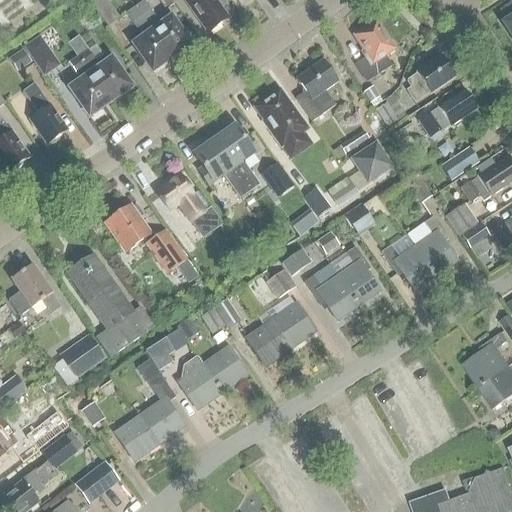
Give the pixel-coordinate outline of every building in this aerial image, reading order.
[(113,14),(103,0),(94,0),(88,4),(101,21),(106,28),(117,20),(113,14)] [(208,34),(227,21),(212,0),(183,0),(190,9),(188,10),(199,25),(200,24),(208,34)] [(142,2),(133,9),(170,59),(177,54),(179,55),(185,51),(186,48),(188,46),(169,19),(157,27),(152,20),(154,19),(142,2)] [(162,67),(163,64),(170,59),(133,9),(125,15),(136,31),(138,30),(144,37),(132,46),(151,73),(153,71),(156,71),(162,67)] [(511,18),(503,25),(511,37),(511,18)] [(383,57),(393,51),(375,23),(353,37),(364,53),(361,54),(366,61),(356,68),(365,83),(390,67),(383,57)] [(78,39),(68,45),(109,105),(118,99),(120,99),(127,95),(128,92),(130,90),(117,72),(118,69),(113,63),(111,63),(110,61),(96,71),(91,64),(94,62),(78,39)] [(25,49),(43,76),(56,66),(38,40),(25,49)] [(70,91),(69,94),(73,100),(76,101),(89,119),(91,117),(94,118),(101,113),(101,110),(109,105),(68,45),(77,58),(68,65),(75,75),(77,74),(82,81),(69,90),(70,91)] [(21,51),(8,60),(16,73),(30,64),(21,51)] [(429,68),(428,66),(415,75),(416,75),(407,82),(406,83),(410,89),(406,92),(414,103),(428,94),(429,94),(441,86),(440,85),(453,76),(442,59),(429,68)] [(310,123),(333,107),(323,93),(336,84),(321,62),(294,81),(304,94),(294,100),(310,123)] [(29,121),(30,123),(30,126),(34,131),(37,132),(48,148),(50,147),(53,147),(59,143),(59,141),(67,135),(56,119),(57,118),(49,106),(48,107),(33,86),(23,93),(37,115),(29,121)] [(371,88),(363,93),(369,104),(378,98),(371,88)] [(307,131),(297,116),(296,117),(278,92),(277,93),(276,92),(265,100),(266,101),(254,109),(262,121),(259,123),(279,151),(281,150),(289,161),(311,146),(302,134),(307,131)] [(437,110),(429,116),(429,115),(417,123),(428,140),(440,132),(448,126),(448,127),(475,109),(464,92),(437,110)] [(386,129),(398,121),(386,104),(375,111),(386,129)] [(28,161),(25,156),(18,146),(20,145),(11,133),(9,134),(1,122),(0,120),(0,160),(10,174),(12,173),(13,175),(22,168),(21,167),(28,161)] [(221,132),(222,135),(212,142),(249,192),(258,186),(242,163),(256,153),(246,138),(242,141),(233,128),(230,130),(227,128),(221,132)] [(362,134),(338,150),(344,159),(368,143),(362,134)] [(239,199),(249,192),(212,142),(203,148),(200,147),(195,151),(195,154),(192,156),(202,170),(198,172),(208,187),(222,176),(239,199)] [(366,183),(396,164),(381,142),(352,161),(366,183)] [(450,182),(478,163),(467,148),(439,167),(450,182)] [(476,178),(477,179),(470,184),(469,183),(459,190),(469,205),(478,198),(482,203),(501,190),(500,189),(511,180),(511,164),(508,159),(495,168),(494,167),(476,178)] [(264,173),(259,177),(275,200),(281,196),(293,187),(276,165),(264,173)] [(191,196),(178,177),(155,193),(169,212),(177,206),(190,225),(195,222),(204,215),(203,213),(191,196)] [(420,204),(430,198),(416,178),(406,185),(420,204)] [(350,185),(329,199),(336,208),(356,194),(350,185)] [(315,220),(329,209),(315,189),(300,200),(315,220)] [(458,237),(477,225),(464,204),(444,217),(458,237)] [(358,237),(374,225),(360,205),(344,216),(358,237)] [(149,236),(129,207),(103,225),(124,254),(149,236)] [(204,215),(195,222),(205,237),(221,226),(209,209),(203,213),(204,215)] [(430,236),(413,248),(434,278),(456,263),(442,244),(447,241),(431,219),(422,225),(430,236)] [(511,219),(511,221),(503,227),(502,225),(490,234),(502,252),(511,245),(511,219)] [(489,237),(479,223),(460,237),(469,250),(489,237)] [(144,245),(165,275),(176,268),(185,261),(164,231),(144,245)] [(329,235),(315,245),(321,255),(336,245),(329,235)] [(244,260),(237,248),(228,254),(236,266),(244,260)] [(352,266),(336,278),(357,308),(378,293),(365,273),(369,270),(354,248),(344,255),(352,266)] [(399,273),(413,293),(434,278),(413,248),(397,260),(389,248),(380,254),(395,276),(399,273)] [(289,278),(309,265),(300,251),(280,265),(289,278)] [(132,314),(92,256),(85,262),(81,257),(70,265),(73,270),(65,275),(105,332),(94,340),(108,360),(152,329),(138,309),(132,314)] [(185,261),(176,268),(178,272),(188,265),(185,261)] [(50,295),(30,267),(10,281),(18,294),(7,302),(18,318),(40,303),(49,316),(59,309),(50,296),(50,295)] [(276,301),(294,289),(283,272),(265,284),(276,301)] [(320,289),(312,278),(303,284),(318,306),(322,303),(336,323),(357,308),(336,278),(320,289)] [(213,310),(227,330),(239,322),(225,302),(213,310)] [(295,305),(270,323),(289,351),(314,333),(295,305)] [(200,319),(211,336),(223,328),(212,311),(200,319)] [(511,344),(511,318),(510,316),(498,324),(511,344)] [(198,336),(186,320),(176,327),(187,344),(198,336)] [(6,331),(12,340),(23,332),(18,323),(6,331)] [(270,323),(245,340),(264,368),(289,351),(270,323)] [(6,331),(0,335),(0,342),(3,347),(12,340),(6,331)] [(462,368),(476,390),(507,369),(495,352),(506,344),(500,335),(478,351),(481,355),(462,368)] [(74,380),(104,360),(88,336),(58,357),(74,380)] [(177,336),(165,343),(172,353),(184,346),(177,336)] [(221,394),(246,377),(227,349),(202,367),(221,394)] [(186,377),(176,384),(196,412),(221,394),(202,367),(196,358),(183,368),(182,371),(186,377)] [(135,371),(147,388),(157,381),(160,379),(148,362),(135,371)] [(511,376),(507,369),(476,390),(491,411),(511,398),(511,399),(511,376)] [(0,411),(25,392),(15,379),(0,390),(0,411)] [(164,400),(138,418),(158,446),(183,428),(164,400)] [(90,428),(104,419),(93,403),(79,412),(90,428)] [(38,453),(37,451),(66,430),(57,418),(12,453),(21,466),(38,453)] [(158,446),(138,418),(113,435),(133,463),(158,446)] [(11,490),(12,491),(0,499),(0,511),(24,511),(37,503),(31,495),(56,477),(53,472),(76,454),(70,447),(63,437),(39,455),(46,464),(35,473),(34,472),(11,490)] [(84,479),(98,497),(117,482),(103,465),(84,479)] [(511,511),(511,497),(502,470),(490,474),(486,472),(483,476),(474,480),(472,480),(466,493),(467,496),(448,503),(444,493),(410,505),(412,511),(511,511)]
